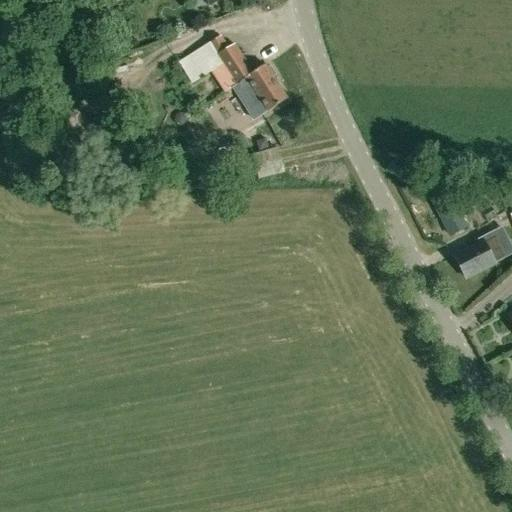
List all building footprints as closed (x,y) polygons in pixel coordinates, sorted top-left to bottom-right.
[(267,45),(273,56),(290,48),(285,36),(267,45)] [(266,66),(253,74),(235,45),(231,48),(222,37),(211,43),(190,56),(179,62),(193,84),(203,78),(224,65),(236,85),(248,78),(270,112),(287,101),(266,66)] [(50,73),(52,87),(73,84),(71,70),(50,73)] [(187,125),(189,120),(186,116),(181,114),(177,117),(175,122),(178,126),(183,128),(187,125)] [(258,152),(268,149),(265,139),(255,142),(258,152)] [(449,193),(433,202),(450,236),(466,228),(449,193)] [(493,212),(485,216),(488,223),(497,218),(493,212)] [(505,258),(496,238),(485,243),(484,241),(456,255),(468,278),(495,265),(494,263),(505,258)]
